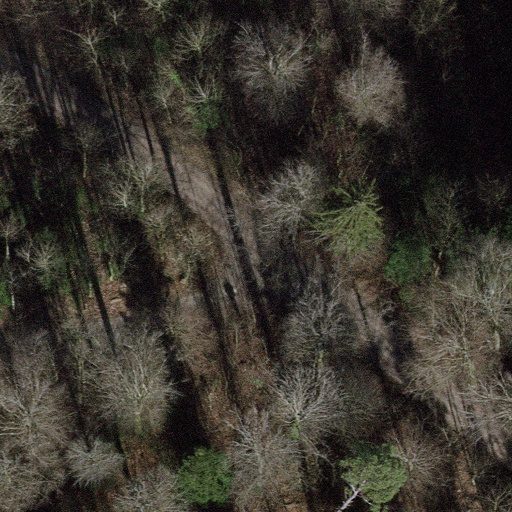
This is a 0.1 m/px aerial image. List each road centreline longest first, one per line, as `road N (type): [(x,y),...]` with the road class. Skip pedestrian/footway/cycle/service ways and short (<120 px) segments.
road 1 (track): [(0,68),(160,162),(511,446)]
road 2 (track): [(0,358),(175,322),(302,277)]
